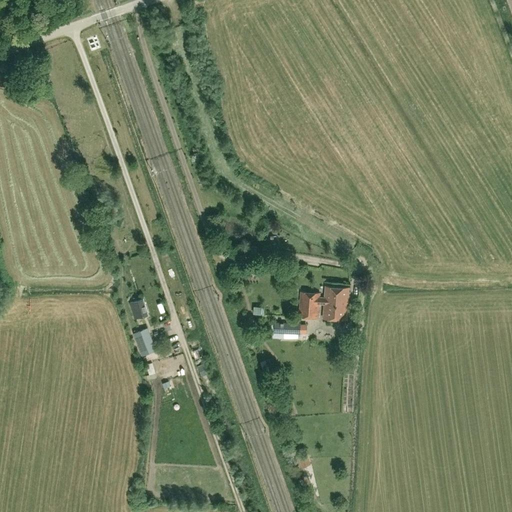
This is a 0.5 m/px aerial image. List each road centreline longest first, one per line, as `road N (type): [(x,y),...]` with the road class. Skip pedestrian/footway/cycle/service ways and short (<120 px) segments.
road 1 (track): [(167,0),(231,175),(343,243),(369,270),(511,279)]
road 2 (track): [(134,5),(216,253),(354,265)]
road 3 (unclassified): [(0,52),(150,0)]
